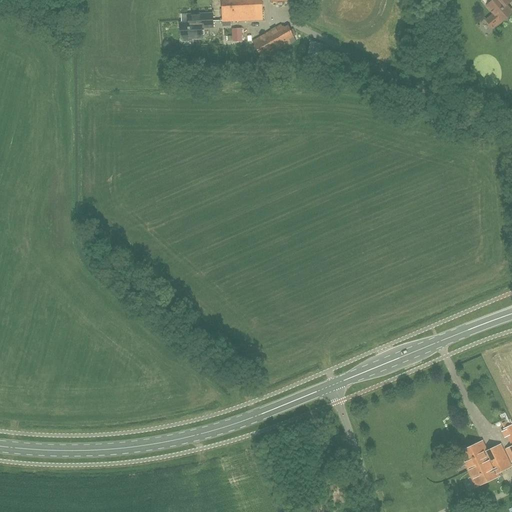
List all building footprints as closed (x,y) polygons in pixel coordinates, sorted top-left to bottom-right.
[(221,0),(223,22),(262,20),(261,0),(221,0)] [(482,0),(494,14),(486,20),(493,28),(501,22),(511,12),(506,5),(511,0),(482,0)] [(214,27),(213,14),(181,16),(182,39),(203,37),(202,27),(214,27)] [(252,40),(263,60),(290,44),(296,41),(288,26),(283,29),(281,25),(252,40)] [(310,41),(304,72),(322,75),(328,46),(310,41)] [(491,462),(506,455),(501,445),(487,451),(482,441),(459,452),(468,471),(490,460),(491,462)] [(490,460),(468,471),(476,487),(499,476),(497,473),(511,466),(506,455),(491,462),(490,460)]
